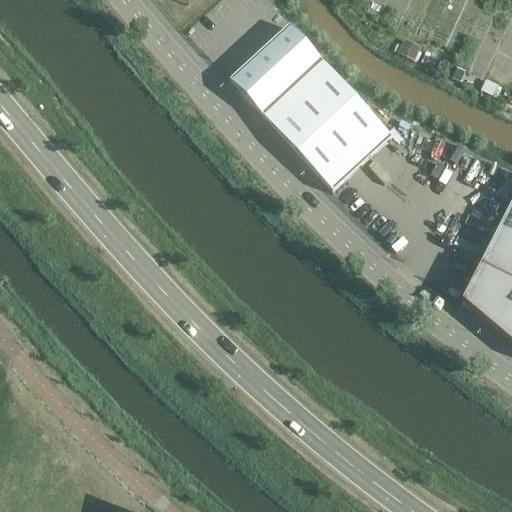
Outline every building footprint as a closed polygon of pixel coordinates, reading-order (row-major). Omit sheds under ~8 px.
[(237,78),(230,85),(249,106),(262,120),(320,66),(288,31),(274,45),(266,51),(244,71),(237,78)] [(419,50),(405,43),(399,56),(412,63),(419,50)] [(439,64),(428,59),(425,67),(435,72),(439,64)] [(320,66),(262,120),(288,148),(332,196),(354,176),(369,163),(383,149),(391,143),(320,66)] [(465,75),(456,71),(451,81),(460,85),(465,75)] [(497,88),(486,83),(480,94),(492,100),(497,88)] [(461,306),(494,334),(511,349),(511,206),(488,254),(461,306)]
